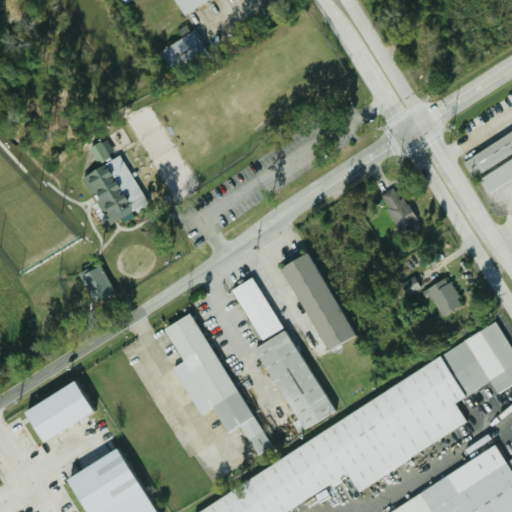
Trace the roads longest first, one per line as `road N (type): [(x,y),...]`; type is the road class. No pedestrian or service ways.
road 1 (tertiary): [(0,400),(206,270)]
road 2 (secondary): [(404,141),(511,309)]
road 3 (secondary): [(324,9),(404,141)]
road 4 (secondary): [(427,126),(345,0)]
road 5 (secondary): [(493,235),(427,126)]
